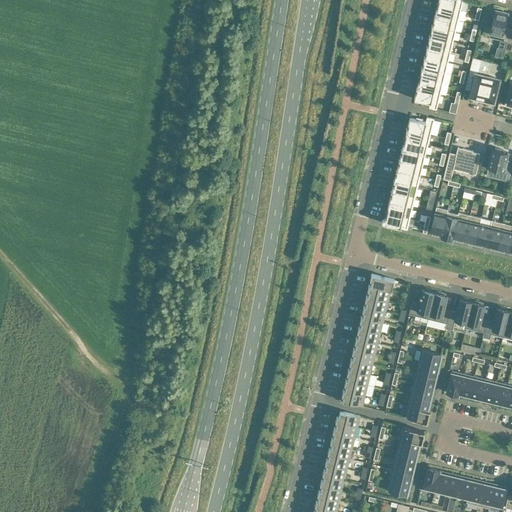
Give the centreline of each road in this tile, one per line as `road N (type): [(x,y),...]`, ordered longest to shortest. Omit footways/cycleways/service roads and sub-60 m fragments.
road 1 (primary): [(282,0),(243,253),(184,511)]
road 2 (primary): [(213,511),(267,261),(309,0)]
road 3 (residential): [(353,254),(415,0)]
road 4 (track): [(0,255),(118,388)]
road 5 (residential): [(353,254),(511,293)]
road 6 (residential): [(317,399),(353,254)]
road 7 (residential): [(317,399),(451,431)]
